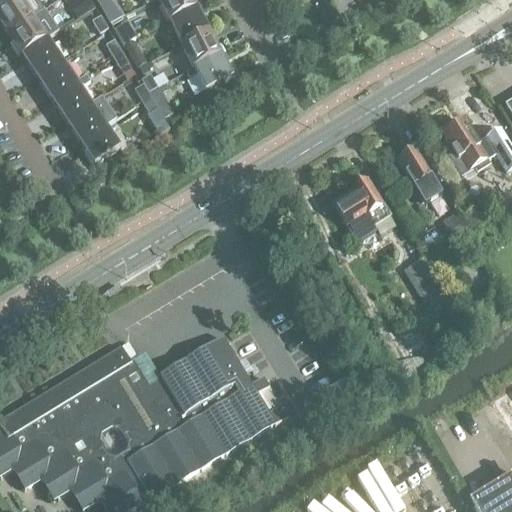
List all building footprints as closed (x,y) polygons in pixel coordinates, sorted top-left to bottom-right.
[(18,0),(14,0),(0,9),(0,26),(7,37),(33,21),(18,0)] [(88,0),(74,0),(67,5),(77,21),(95,10),(88,0)] [(169,26),(196,12),(189,0),(161,0),(157,3),(169,26)] [(111,8),(102,13),(111,27),(119,22),(111,8)] [(196,12),(169,26),(181,49),(208,35),(196,12)] [(108,33),(100,20),(92,25),(99,38),(108,33)] [(47,42),(33,21),(7,37),(22,59),(47,42)] [(128,30),(127,31),(117,36),(123,46),(134,40),(128,30)] [(193,72),(219,58),(208,35),(181,49),(193,72)] [(62,64),(47,42),(22,59),(36,81),(62,64)] [(121,55),(114,43),(104,48),(112,61),(121,55)] [(146,67),(134,44),(125,49),(124,50),(136,73),(138,72),(146,67)] [(120,73),(129,68),(121,55),(112,61),(120,73)] [(232,82),(219,58),(193,72),(205,96),(232,82)] [(62,64),(36,81),(51,103),(76,86),(62,64)] [(150,78),(144,82),(141,84),(143,88),(148,97),(158,91),(150,78)] [(87,79),(76,86),(51,103),(66,125),(91,108),(90,107),(82,94),(93,87),(87,79)] [(151,100),(148,97),(143,88),(134,93),(142,105),(151,100)] [(165,104),(158,91),(148,97),(151,100),(156,110),(165,104)] [(90,107),(91,108),(66,125),(80,146),(105,129),(106,130),(117,122),(102,100),(90,107)] [(157,111),(156,110),(151,100),(142,105),(149,117),(157,111)] [(445,135),(442,137),(455,157),(449,160),(462,181),(495,160),(506,177),(511,173),(511,152),(500,133),(476,148),(462,125),(453,130),(450,129),(446,132),(445,135)] [(120,152),(106,130),(105,129),(80,146),(95,169),(120,152)] [(421,205),(424,210),(442,199),(414,153),(396,164),(421,205)] [(332,206),(356,245),(362,246),(373,239),(375,233),(373,230),(389,220),(383,210),(366,183),(349,193),(350,195),(332,206)] [(442,227),(455,248),(472,238),(459,216),(442,227)] [(439,324),(455,314),(423,262),(404,274),(423,305),(426,304),(439,324)] [(88,511),(99,506),(102,511),(135,511),(150,503),(151,506),(288,422),(282,411),(269,418),(257,398),(269,391),(263,382),(251,389),(223,342),(208,352),(208,353),(149,389),(134,365),(131,367),(121,351),(0,423),(0,431),(2,435),(0,435),(0,481),(12,475),(25,495),(41,485),(53,505),(70,496),(80,511),(88,511)] [(511,381),(487,396),(509,432),(511,430),(511,381)] [(424,434),(295,511),(359,511),(441,463),(424,434)] [(473,511),(511,511),(511,479),(469,505),(473,511)]
